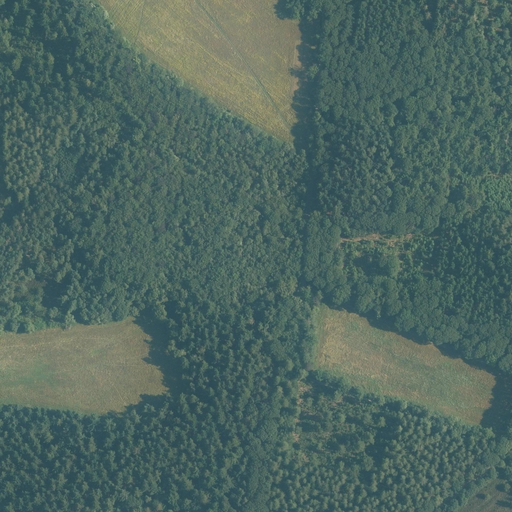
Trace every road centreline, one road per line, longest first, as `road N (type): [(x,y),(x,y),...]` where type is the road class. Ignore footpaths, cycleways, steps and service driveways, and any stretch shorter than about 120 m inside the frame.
road 1 (track): [(0,247),(82,114),(99,108),(160,153),(307,222),(511,225)]
road 2 (track): [(323,0),(299,286),(275,356),(254,511)]
road 3 (track): [(39,182),(59,196),(102,288),(155,280),(179,357),(241,352),(283,333)]
road 4 (track): [(0,479),(75,496),(240,450),(259,456)]
road 5 (track): [(511,446),(478,445),(274,362)]
road 6 (track): [(311,125),(511,116)]
road 7 (track): [(392,414),(369,479),(259,461)]
road 8 (track): [(409,0),(423,44),(511,42)]
